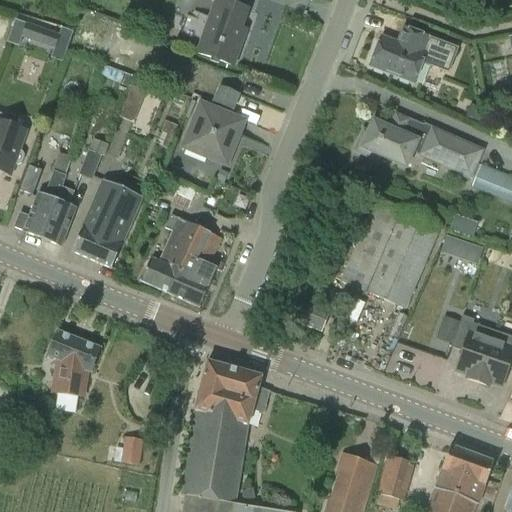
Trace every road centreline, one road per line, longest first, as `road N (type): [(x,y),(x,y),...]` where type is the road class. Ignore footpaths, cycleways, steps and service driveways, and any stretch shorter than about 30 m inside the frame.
road 1 (residential): [(257,353),(241,314),(272,231),(272,192),(347,0)]
road 2 (primary): [(511,449),(257,353)]
road 3 (primary): [(202,333),(0,253)]
road 4 (unclassified): [(161,511),(202,333)]
